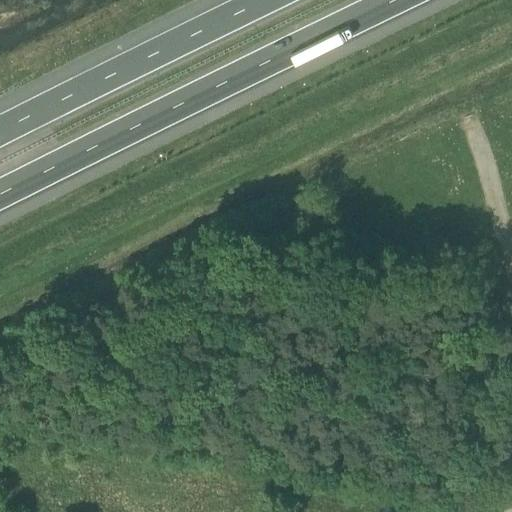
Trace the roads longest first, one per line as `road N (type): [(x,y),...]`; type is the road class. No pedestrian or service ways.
road 1 (motorway): [(0,193),(396,0)]
road 2 (motorway): [(267,0),(0,131)]
